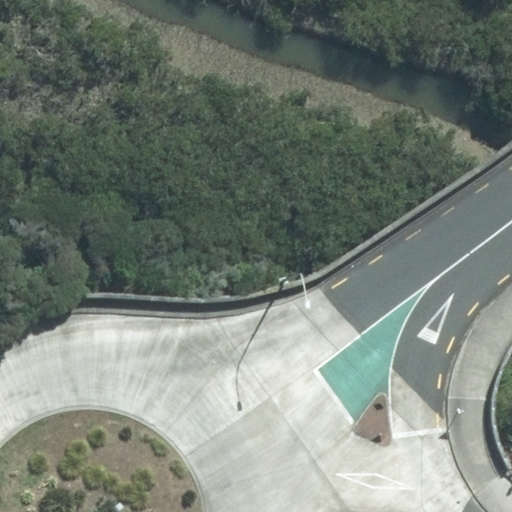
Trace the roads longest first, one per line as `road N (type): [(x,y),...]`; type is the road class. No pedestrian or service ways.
road 1 (unclassified): [(218,438),(470,249)]
road 2 (unclassified): [(470,249),(424,344),(415,394),(412,435),(425,511)]
road 3 (unclassified): [(0,417),(63,387),(119,386),(173,403),(218,438)]
